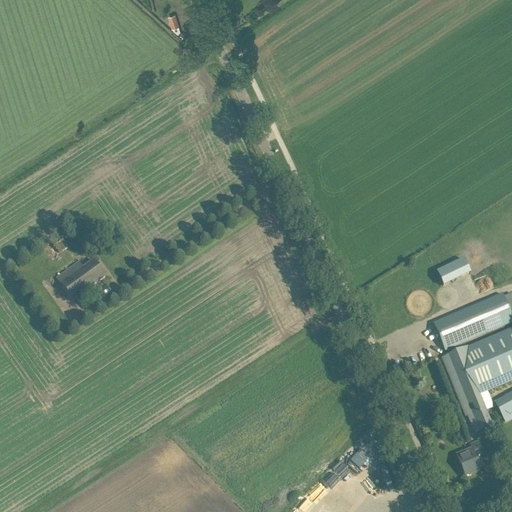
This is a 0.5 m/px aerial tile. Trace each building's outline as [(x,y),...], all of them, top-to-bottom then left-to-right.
[(175,14),(167,17),(171,29),(179,27),(175,14)] [(50,240),(44,244),(42,246),(52,261),(61,255),(60,254),(68,248),(62,239),(54,245),(50,240)] [(446,285),(475,274),(469,259),(440,269),(446,285)] [(83,268),(79,262),(56,278),(72,301),(105,277),(93,261),(83,268)] [(511,318),(502,295),(442,320),(433,324),(445,352),(454,348),(511,323),(511,318)] [(511,329),(461,351),(480,397),(511,383),(511,329)] [(467,416),(474,433),(492,426),(480,397),(461,351),(442,359),(466,417),(467,416)] [(511,419),(511,394),(495,404),(505,423),(511,419)] [(480,471),(476,459),(484,456),(478,443),(471,446),(473,450),(457,456),(465,477),(480,471)] [(352,462),(361,470),(369,462),(360,454),(352,462)]
